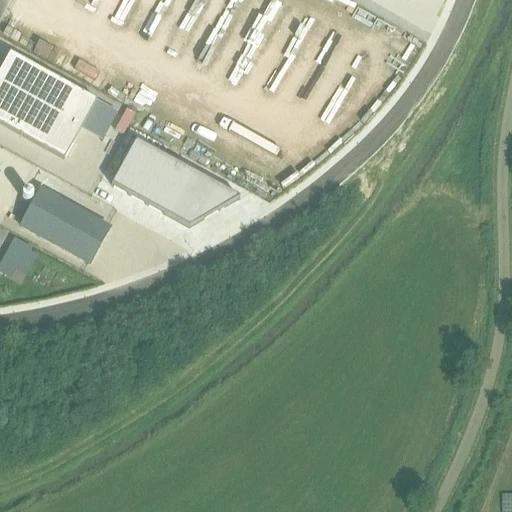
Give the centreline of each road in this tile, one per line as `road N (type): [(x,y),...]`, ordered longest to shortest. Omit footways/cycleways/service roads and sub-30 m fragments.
road 1 (unclassified): [(465,0),(438,60),(396,116),(291,210),(131,293),(0,324)]
road 2 (unclassified): [(511,94),(497,346),(475,420),(433,511)]
